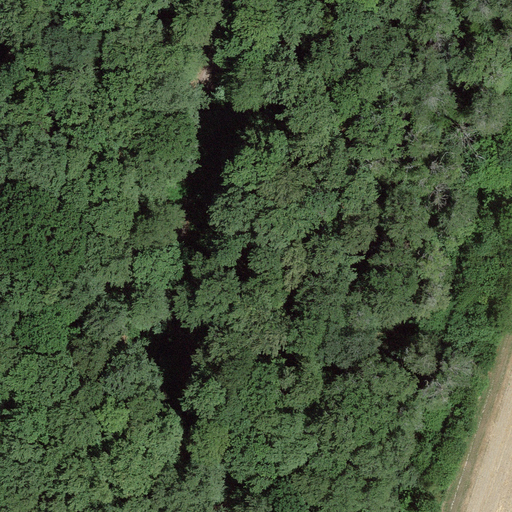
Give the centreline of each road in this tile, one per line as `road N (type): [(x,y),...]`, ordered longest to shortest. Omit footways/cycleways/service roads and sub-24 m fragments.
road 1 (track): [(241,0),(203,110),(182,250),(186,343),(236,511)]
road 2 (track): [(511,322),(452,511)]
